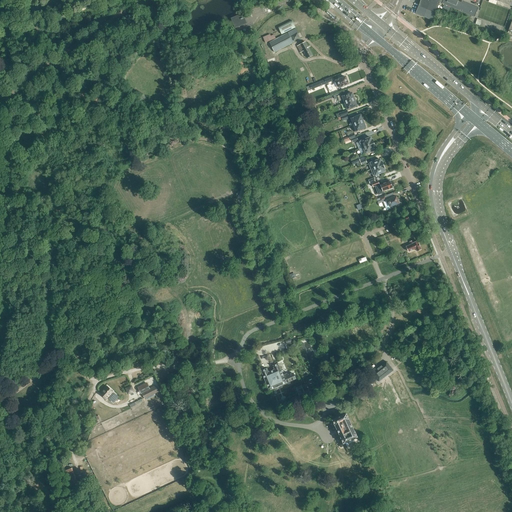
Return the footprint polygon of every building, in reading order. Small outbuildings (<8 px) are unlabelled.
[(432,20),(440,0),(420,0),(415,13),(427,19),(432,20)] [(443,0),(442,3),(474,17),(478,8),(462,1),(461,2),(456,0),(443,0)] [(243,19),(241,14),(231,18),(235,28),(240,26),(240,25),(247,23),(246,22),(245,18),(243,19)] [(282,34),(295,27),(292,20),(278,27),(282,34)] [(293,43),(291,40),(287,33),(269,42),(275,53),(293,43)] [(270,34),(263,37),(264,39),(265,43),(275,38),(274,34),(271,36),(270,34)] [(303,51),(307,58),(313,56),(305,41),(300,44),(297,46),(300,53),(303,51)] [(338,80),(334,81),(337,88),(343,85),(343,86),(344,85),(348,83),(348,82),(348,80),(347,80),(345,77),(338,79),(338,80)] [(325,80),(310,86),(312,89),(326,83),(325,80)] [(352,93),(346,95),(344,91),(333,96),(335,99),(338,97),(340,101),(343,100),(344,103),(354,99),(354,98),(354,96),(353,96),(352,93)] [(354,99),(344,103),(347,109),(349,108),(349,109),(350,108),(357,105),(355,102),(356,102),(355,100),(354,99)] [(347,115),(348,114),(347,110),(336,114),(338,118),(347,115)] [(352,126),(363,121),(363,120),(363,118),(362,118),(361,115),(353,118),(353,117),(352,118),(353,118),(350,119),(351,120),(353,125),(351,125),(352,126)] [(354,129),(355,131),(358,130),(358,131),(358,130),(365,127),(364,124),(365,124),(364,122),(363,121),(352,126),(353,129),(354,129)] [(359,149),(374,143),(372,140),(371,140),(370,137),(359,142),(359,141),(357,142),(357,143),(357,144),(356,144),(358,149),(359,149)] [(361,155),(363,154),(375,149),(374,147),(375,146),(374,143),(359,149),(361,155)] [(360,161),(365,159),(364,156),(351,160),(353,164),(357,163),(360,161)] [(380,159),(369,163),(371,169),(383,165),(382,161),(381,162),(380,159)] [(383,165),(371,169),(375,177),(379,176),(378,174),(385,171),(384,168),(385,168),(383,165)] [(378,181),(372,183),(373,187),(375,186),(379,195),(384,192),(383,191),(389,189),(392,187),(392,186),(392,184),(391,184),(390,181),(384,184),(384,183),(383,184),(381,185),(381,184),(379,184),(378,181)] [(378,202),(378,203),(378,204),(383,202),(387,210),(401,204),(401,203),(400,200),(399,199),(398,200),(396,196),(394,197),(390,199),(387,200),(385,196),(380,198),(376,199),(378,202)] [(414,242),(412,241),(410,242),(411,244),(406,246),(409,251),(416,249),(417,251),(421,249),(418,241),(414,242)] [(267,368),(261,370),(269,389),(270,389),(275,387),(275,388),(281,385),(286,383),(286,382),(295,378),(293,373),(291,374),(291,373),(287,374),(287,373),(283,375),(278,363),(273,365),(275,369),(268,372),(267,368)] [(390,364),(383,369),(379,372),(376,374),(377,376),(379,378),(382,383),(389,378),(391,377),(394,375),(397,373),(394,368),(390,364)] [(322,374),(318,376),(320,383),(319,383),(320,387),(326,384),(322,374)] [(145,397),(155,392),(158,390),(156,385),(150,388),(147,382),(139,386),(142,392),(143,392),(145,397)] [(107,386),(101,394),(106,399),(108,397),(109,396),(110,398),(110,399),(113,402),(118,397),(114,393),(114,394),(112,393),(113,392),(107,386)] [(303,387),(296,390),(300,399),(310,395),(309,391),(305,392),(303,387)] [(333,420),(337,430),(343,444),(357,438),(347,414),(333,420)] [(72,466),(65,468),(71,484),(77,481),(72,466)]
